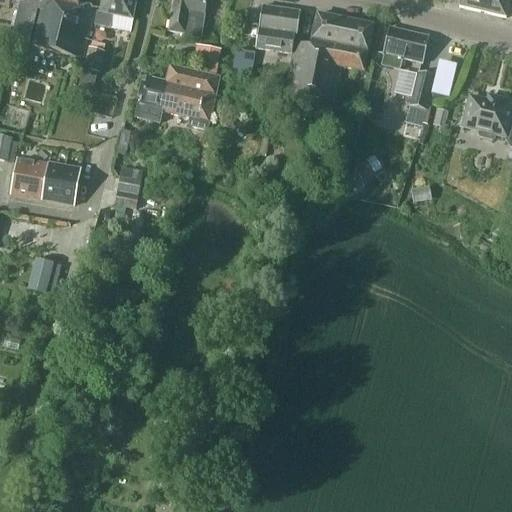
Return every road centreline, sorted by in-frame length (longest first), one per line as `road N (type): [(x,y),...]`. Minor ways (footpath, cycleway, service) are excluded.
road 1 (residential): [(149,0),(93,220),(9,206)]
road 2 (tertiary): [(511,39),(348,0)]
